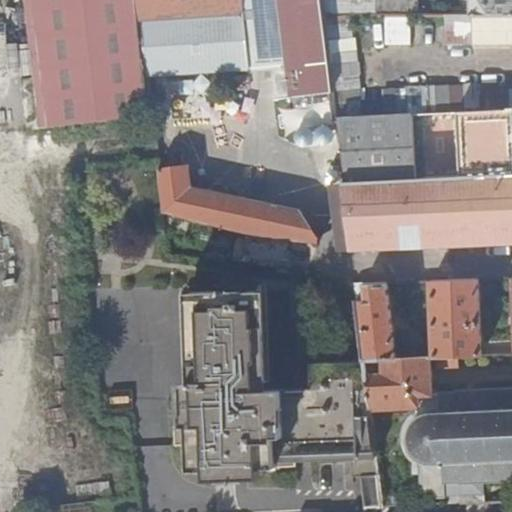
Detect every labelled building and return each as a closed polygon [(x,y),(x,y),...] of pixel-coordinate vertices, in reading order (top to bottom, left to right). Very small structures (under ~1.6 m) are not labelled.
[(137,0),(140,19),(244,12),(243,0),(137,0)] [(246,12),(251,70),(287,65),(279,0),(243,0),(244,12),(246,12)] [(279,0),(287,65),(290,98),(333,93),(324,15),(322,0),(279,0)] [(322,0),(324,15),(353,15),(420,15),(419,0),(322,0)] [(511,0),(467,0),(467,15),(511,15),(511,0)] [(140,19),(146,76),(251,70),(246,12),(244,12),(140,19)] [(355,37),(353,15),(324,15),(333,93),(336,119),(364,117),(359,36),(355,37)] [(416,20),(390,19),(390,47),(417,46),(416,20)] [(511,109),(511,79),(506,80),(506,84),(382,87),(384,116),(413,115),(458,113),(511,109)] [(511,109),(458,113),(461,178),(511,175),(511,109)] [(384,116),(364,117),(336,119),(343,183),(415,180),(413,115),(384,116)] [(156,169),(162,213),(170,215),(197,222),(241,232),(276,239),(299,242),(322,244),(322,242),(302,212),(190,189),(188,170),(182,167),(156,169)] [(352,250),(511,243),(511,175),(461,178),(415,180),(343,183),(346,202),(340,203),(341,220),(348,219),(352,250)] [(476,279),(426,283),(432,355),(482,355),(476,279)] [(387,283),(361,284),(362,301),(354,303),(361,359),(379,359),(395,359),(387,283)] [(262,294),(182,295),(184,388),(178,387),(179,428),(175,426),(175,446),(183,446),(185,472),(199,471),(201,481),(254,478),(253,467),(296,468),(295,463),(373,459),(371,418),(354,418),(353,379),(331,381),(331,389),(253,392),(253,376),(263,377),(262,294)] [(395,359),(379,359),(381,375),(367,375),(368,412),(419,407),(419,400),(433,398),(433,392),(430,359),(395,359)] [(419,400),(419,407),(419,410),(412,415),(406,421),(403,430),(401,440),(402,445),(405,452),(409,459),(415,464),(415,472),(421,472),(422,497),(447,496),(448,495),(485,493),(485,481),(511,479),(511,385),(458,388),(433,392),(433,398),(419,400)] [(377,476),(361,477),(363,509),(380,508),(377,476)]
